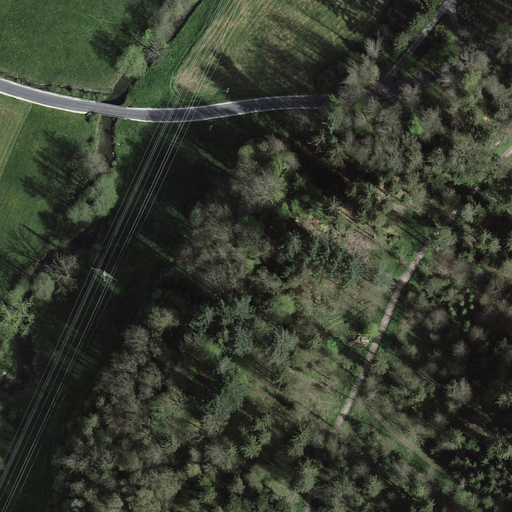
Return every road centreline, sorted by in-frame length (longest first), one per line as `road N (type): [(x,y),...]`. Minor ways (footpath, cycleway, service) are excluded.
road 1 (unclassified): [(0,85),(148,116),(199,113),(410,90),(511,49)]
road 2 (track): [(310,511),(319,463),(408,275),(511,149)]
road 3 (track): [(497,511),(345,404)]
road 4 (track): [(452,0),(375,95)]
